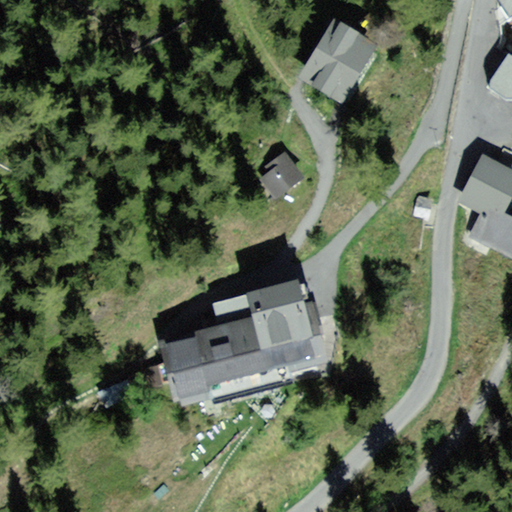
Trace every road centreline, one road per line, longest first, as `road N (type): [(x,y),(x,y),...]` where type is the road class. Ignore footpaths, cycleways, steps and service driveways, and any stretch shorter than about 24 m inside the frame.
road 1 (residential): [(303,511),(416,399),(429,376),(464,106)]
road 2 (residential): [(511,344),(468,423),(382,511)]
